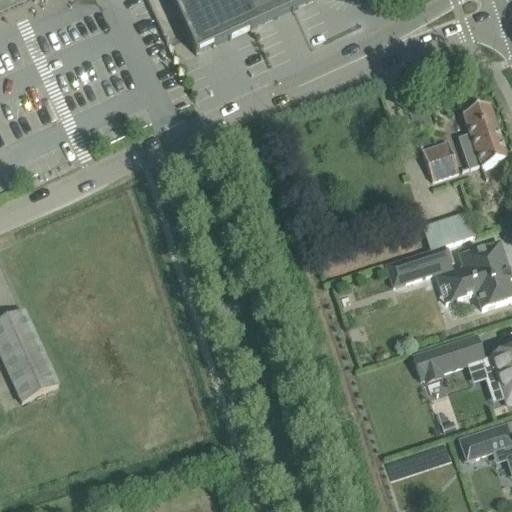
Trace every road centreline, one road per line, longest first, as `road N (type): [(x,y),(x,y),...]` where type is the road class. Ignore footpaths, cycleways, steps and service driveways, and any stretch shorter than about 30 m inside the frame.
road 1 (unclassified): [(290,511),(171,143)]
road 2 (unclassified): [(0,222),(171,143)]
road 3 (unclassified): [(171,143),(339,67)]
road 4 (unclassified): [(339,67),(506,14)]
road 5 (unclassified): [(447,0),(339,67)]
